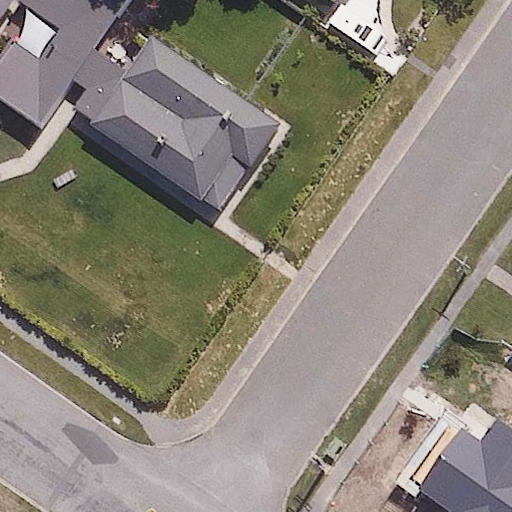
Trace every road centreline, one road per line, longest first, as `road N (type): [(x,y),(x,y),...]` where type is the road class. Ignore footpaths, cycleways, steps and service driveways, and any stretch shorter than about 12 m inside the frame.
road 1 (residential): [(511,76),(204,511)]
road 2 (residential): [(135,511),(0,417)]
